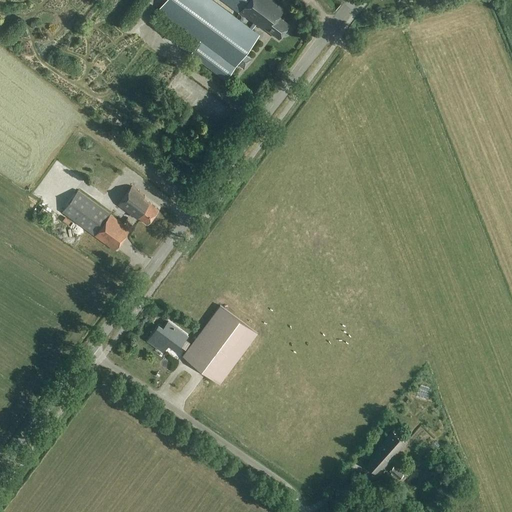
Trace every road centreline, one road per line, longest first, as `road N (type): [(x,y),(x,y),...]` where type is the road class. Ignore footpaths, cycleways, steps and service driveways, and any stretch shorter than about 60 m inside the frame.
road 1 (tertiary): [(89,351),(355,0)]
road 2 (unclassified): [(300,511),(286,487),(89,351)]
road 3 (tertiary): [(0,468),(89,351)]
